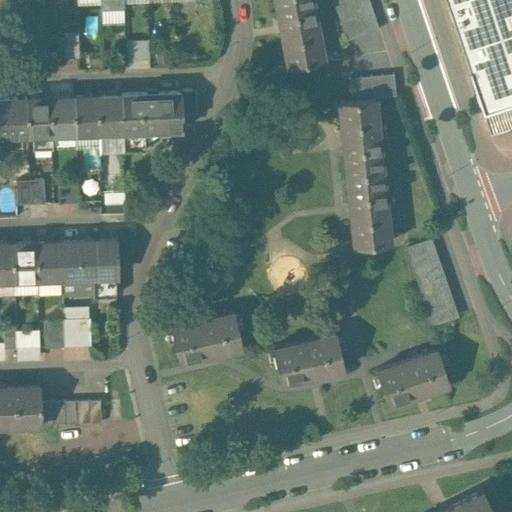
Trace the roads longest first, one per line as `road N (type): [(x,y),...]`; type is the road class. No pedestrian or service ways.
road 1 (residential): [(232,0),(225,70),(149,218),(132,279),(139,359),(175,507)]
road 2 (residential): [(511,415),(434,445),(175,507)]
road 3 (residential): [(472,197),(406,0)]
